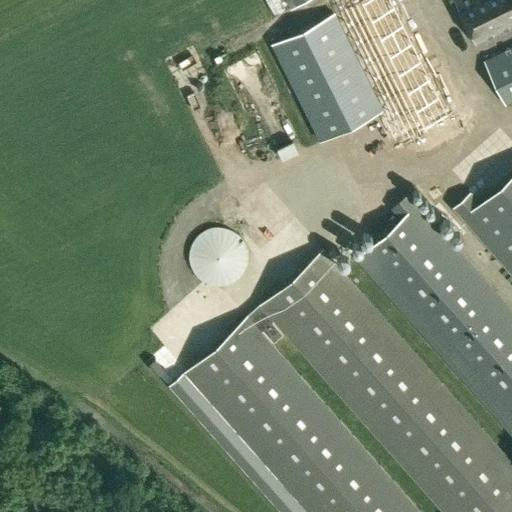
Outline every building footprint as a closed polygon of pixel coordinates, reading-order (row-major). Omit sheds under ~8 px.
[(344,0),(388,88),(419,73),(382,0),(344,0)] [(511,0),(456,0),(455,1),(475,43),(511,24),(511,0)] [(272,42),(320,139),(381,109),(333,12),(272,42)] [(511,47),(484,61),(505,103),(511,99),(511,47)] [(244,91),(261,82),(256,72),(270,65),(263,51),(231,68),(244,91)] [(393,97),(422,156),(467,134),(438,75),(393,97)] [(453,204),(457,210),(511,271),(511,171),(479,201),(470,190),(453,204)] [(356,256),(511,432),(511,310),(408,193),(392,207),(400,217),(356,256)] [(254,202),(265,241),(288,234),(277,195),(254,202)] [(190,258),(190,261),(191,263),(191,266),(192,268),(194,270),(195,272),(196,274),(198,276),(200,278),(202,279),(204,281),(206,282),(209,283),(211,284),(214,284),(216,285),(221,285),(224,284),(226,284),(231,282),(233,281),(235,279),(237,278),(239,276),(241,274),(242,272),(244,270),(245,268),(246,266),(247,263),(247,261),(248,258),(248,256),(248,253),(247,251),(247,248),(246,246),(245,244),(244,241),(243,239),(241,237),(239,235),(237,234),(235,232),(233,231),(231,229),(229,228),(226,228),(224,227),(221,227),(219,227),(216,227),(214,227),(211,228),(209,228),(206,229),(204,231),(202,232),(200,233),(198,235),(196,237),(195,239),(194,241),(192,243),(191,246),(191,248),(190,251),(190,253),(190,256),(190,258)] [(511,511),(511,463),(323,249),(248,315),(261,330),(275,318),(446,511),(511,511)] [(424,511),(261,330),(248,315),(182,372),(306,511),(424,511)]
